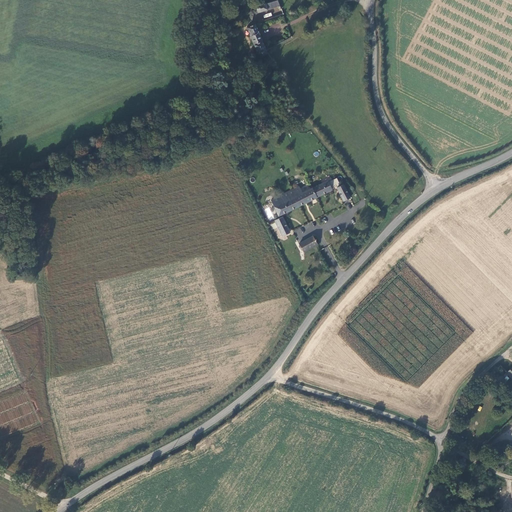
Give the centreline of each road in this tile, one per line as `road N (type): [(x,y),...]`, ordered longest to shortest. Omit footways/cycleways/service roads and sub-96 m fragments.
road 1 (tertiary): [(64,507),(210,422),(272,371)]
road 2 (tertiary): [(272,371),(366,252),(436,189)]
road 3 (unclassified): [(436,189),(382,116),(370,0)]
road 4 (unclassified): [(439,439),(272,371)]
